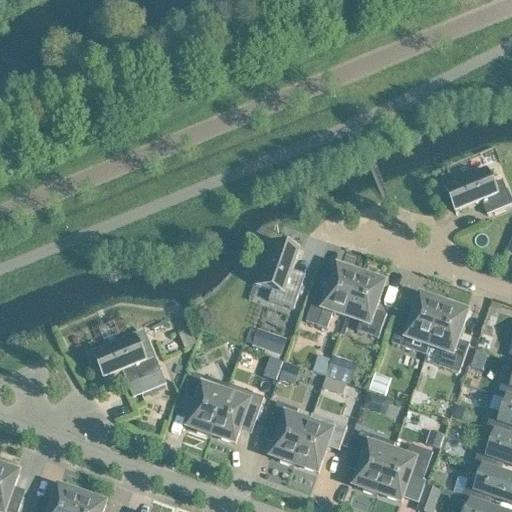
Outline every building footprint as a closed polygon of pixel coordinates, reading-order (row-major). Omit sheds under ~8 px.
[(493,189),(487,174),(473,180),(472,178),(458,184),(459,185),(445,191),(456,217),(482,206),(488,219),(511,209),(511,207),(503,185),(493,189)] [(299,256),(272,247),(267,261),(266,260),(261,274),(262,275),(257,289),(273,294),(269,304),(294,313),(303,288),(289,283),(299,256)] [(334,316),(347,321),(361,281),(338,273),(333,286),(332,286),(328,298),(317,294),(306,326),(328,333),(334,316)] [(380,303),(385,289),(376,286),(377,283),(362,278),(361,281),(347,321),(361,326),(357,335),(379,343),(387,319),(376,315),(380,303)] [(430,350),(444,310),(421,302),(416,315),(415,315),(411,327),(400,324),(392,347),(413,355),(416,345),(430,350)] [(463,332),(468,318),(459,315),(460,313),(445,308),(444,310),(430,350),(444,355),(439,370),(460,378),(470,348),(459,344),(463,332)] [(190,333),(179,338),(185,352),(196,347),(190,333)] [(281,360),(287,344),(258,334),(252,351),(281,360)] [(490,337),(483,335),(478,352),(485,354),(490,337)] [(167,389),(151,352),(145,337),(122,346),(121,345),(107,350),(108,352),(94,358),(104,383),(131,373),(142,399),(167,389)] [(350,388),(357,368),(333,360),(331,367),(326,380),(331,382),(350,388)] [(313,378),(326,382),(326,380),(331,367),(318,363),(313,378)] [(285,367),(280,383),(295,388),(300,373),(285,367)] [(226,399),(230,390),(195,378),(186,401),(197,405),(193,417),(189,431),(197,434),(197,437),(211,442),(212,439),(226,399)] [(385,400),(391,384),(375,378),(370,394),(385,400)] [(326,382),(322,392),(327,394),(331,382),(326,380),(326,382)] [(511,382),(505,380),(498,400),(511,404),(511,382)] [(256,426),(264,402),(243,395),(240,404),(226,399),(212,439),(236,448),(240,434),(241,434),(245,422),(256,426)] [(384,417),(389,404),(369,397),(364,411),(384,417)] [(511,404),(498,400),(506,403),(501,418),(493,415),(486,435),(511,444),(511,443),(511,404)] [(294,471),(295,469),(309,428),(295,424),(299,414),(278,407),(269,430),(280,434),(276,446),(276,447),(272,460),(280,463),(280,466),(294,471)] [(440,454),(449,424),(437,420),(427,450),(440,454)] [(339,455),(347,431),(326,424),(323,433),(309,428),(295,469),(319,477),(323,463),(324,463),(328,451),(339,455)] [(511,443),(511,444),(486,435),(494,438),(489,452),(481,450),(474,470),(500,479),(504,467),(511,469),(511,443)] [(377,500),(378,498),(392,458),(396,448),(361,436),(352,460),(363,463),(359,475),(359,476),(355,489),(363,493),(363,495),(377,500)] [(412,449),(407,463),(392,458),(378,498),(402,506),(407,492),(407,493),(412,481),(424,485),(434,458),(412,449)] [(14,493),(19,479),(10,476),(11,473),(0,469),(0,511),(20,511),(21,509),(10,505),(15,493),(14,493)] [(511,482),(500,479),(474,470),(482,473),(477,487),(469,484),(462,504),(483,511),(487,511),(492,501),(511,508),(511,482)] [(433,511),(439,496),(427,492),(419,511),(433,511)] [(78,511),(82,501),(59,493),(54,506),(53,506),(51,511),(78,511)] [(105,511),(106,509),(97,506),(98,504),(83,498),(82,501),(78,511),(105,511)]
